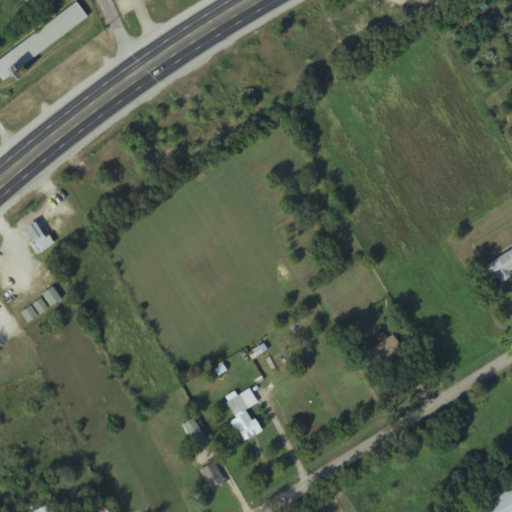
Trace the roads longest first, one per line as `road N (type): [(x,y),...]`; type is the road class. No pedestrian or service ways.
road 1 (trunk): [(0,183),(133,78),(252,0)]
road 2 (residential): [(263,511),(511,355)]
